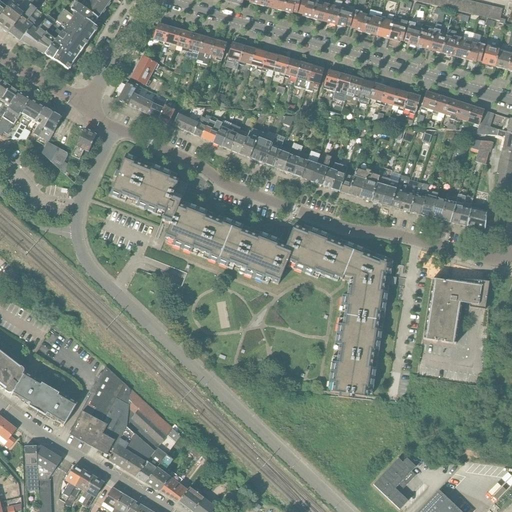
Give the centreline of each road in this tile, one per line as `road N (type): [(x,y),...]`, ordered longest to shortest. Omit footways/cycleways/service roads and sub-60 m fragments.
road 1 (residential): [(347,511),(85,260),(78,206),(115,128)]
road 2 (residential): [(510,256),(480,259),(394,234),(351,231),(221,184),(198,165),(115,128)]
road 3 (residential): [(511,101),(156,0)]
road 4 (residential): [(168,511),(0,404)]
road 5 (residential): [(84,109),(142,0)]
